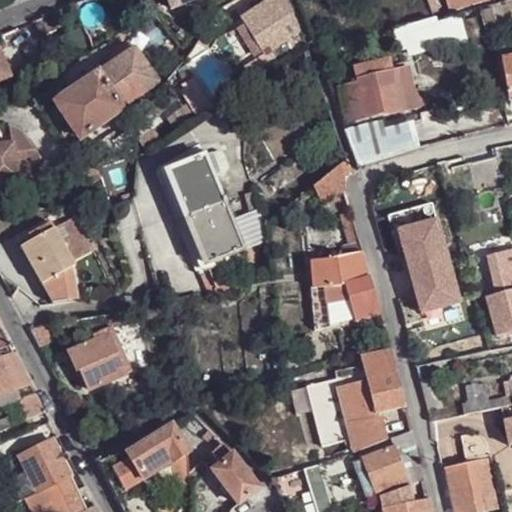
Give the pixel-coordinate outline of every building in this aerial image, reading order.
[(305,46),(287,0),(272,0),(240,18),(261,56),(266,53),(273,66),(305,46)] [(445,11),(478,0),(427,0),(434,18),(446,15),(445,11)] [(491,10),(482,12),(489,42),(497,40),(491,10)] [(442,47),(443,54),(485,42),(477,13),(435,23),(442,47)] [(442,47),(435,23),(433,20),(389,32),(395,53),(406,50),(408,56),(442,47)] [(81,33),(60,46),(68,59),(89,46),(81,33)] [(496,43),(500,61),(511,58),(511,46),(510,40),(496,43)] [(134,48),(55,104),(80,139),(157,82),(134,48)] [(0,77),(9,73),(0,50),(0,77)] [(511,58),(500,61),(508,96),(511,95),(511,58)] [(413,88),(408,68),(392,71),(389,59),(355,68),(358,80),(353,81),(354,84),(355,87),(360,86),(363,98),(347,102),(351,123),(417,106),(417,107),(427,103),(423,86),(413,88)] [(355,87),(354,84),(338,89),(341,103),(347,102),(363,98),(360,86),(355,87)] [(465,100),(462,90),(446,94),(448,105),(465,100)] [(436,123),(433,109),(419,112),(422,126),(436,123)] [(344,131),(356,168),(409,151),(401,125),(382,130),(379,122),(344,131)] [(0,182),(18,180),(17,178),(49,172),(21,131),(9,125),(8,124),(0,125),(0,182)] [(160,159),(206,262),(211,260),(243,247),(232,221),(223,200),(224,199),(222,196),(221,197),(212,175),(202,155),(196,143),(160,159)] [(212,150),(202,155),(212,175),(222,171),(224,166),(218,152),(212,150)] [(206,262),(160,159),(153,162),(151,164),(151,170),(196,273),(200,271),(207,268),(213,265),(211,260),(206,262)] [(344,192),(344,177),(347,177),(350,172),(346,160),(314,184),(320,202),(329,198),(344,192)] [(89,162),(78,169),(87,183),(98,177),(89,162)] [(111,204),(127,199),(123,188),(107,193),(111,204)] [(254,191),(242,195),(248,214),(259,211),(254,191)] [(354,222),(350,209),(338,212),(346,242),(339,244),(342,255),(361,251),(354,222)] [(248,214),(232,221),(243,247),(266,237),(266,221),(259,211),(248,214)] [(72,219),(54,229),(73,261),(90,251),(72,219)] [(437,221),(399,232),(404,248),(411,273),(448,262),(437,221)] [(22,248),(53,302),(78,298),(72,266),(75,265),(73,261),(54,229),(51,223),(29,235),(33,241),(22,248)] [(328,258),(308,261),(311,290),(323,289),(326,305),(349,301),(351,310),(353,310),(355,316),(355,319),(380,312),(377,303),(369,277),(361,251),(342,255),(328,258)] [(448,262),(411,273),(422,313),(460,303),(448,262)] [(207,268),(200,271),(210,295),(218,294),(215,285),(207,268)] [(507,292),(503,278),(481,284),(485,299),(507,292)] [(227,281),(215,285),(218,294),(231,290),(227,281)] [(511,291),(507,292),(485,299),(495,336),(511,331),(511,291)] [(349,301),(326,305),(328,324),(355,316),(353,310),(351,310),(349,301)] [(160,307),(145,309),(147,319),(161,317),(160,307)] [(62,337),(56,323),(28,327),(39,346),(62,337)] [(0,348),(10,345),(0,325),(0,348)] [(108,334),(125,371),(131,369),(114,331),(108,334)] [(125,371),(108,334),(85,344),(80,335),(64,342),(77,370),(79,369),(89,389),(125,371)] [(373,352),(360,355),(366,380),(337,388),(352,451),(359,449),(386,439),(388,438),(381,412),(406,406),(397,371),(394,363),(390,348),(381,350),(373,352)] [(0,393),(15,388),(30,382),(15,353),(7,356),(5,350),(0,351),(0,393)] [(511,378),(477,386),(482,411),(501,407),(511,404),(508,388),(511,387),(511,378)] [(482,411),(477,386),(464,388),(467,404),(460,405),(463,416),(482,411)] [(0,393),(0,406),(7,404),(19,400),(15,388),(0,393)] [(40,400),(36,394),(19,400),(26,420),(46,412),(40,400)] [(181,405),(176,397),(165,404),(170,412),(181,405)] [(511,404),(501,407),(504,421),(511,419),(511,404)] [(131,458),(113,470),(126,491),(172,462),(174,483),(188,481),(187,453),(180,442),(182,440),(172,424),(130,453),(128,454),(131,458)] [(412,429),(392,437),(394,446),(408,485),(423,479),(412,480),(408,463),(419,460),(412,429)] [(467,457),(490,452),(488,445),(488,444),(487,443),(486,442),(486,440),(485,439),(484,438),(483,437),(482,436),(481,436),(480,435),(479,434),(478,434),(477,434),(476,433),(475,433),(473,432),(472,433),(471,432),(469,433),(462,434),(467,457)] [(77,485),(53,439),(4,465),(21,500),(28,498),(34,511),(35,511),(56,502),(59,511),(76,511),(87,508),(77,485)] [(231,453),(223,445),(212,453),(220,463),(231,453)] [(408,485),(394,446),(363,458),(376,496),(378,496),(408,485)] [(350,452),(286,475),(295,499),(314,493),(320,511),(332,511),(345,508),(367,499),(353,461),(350,452)] [(258,488),(231,453),(220,463),(211,470),(238,503),(258,488)] [(376,496),(363,458),(353,461),(367,499),(376,496)] [(423,479),(419,460),(408,463),(412,480),(423,479)] [(495,506),(486,461),(444,470),(453,511),(469,511),(477,510),(495,506)] [(427,498),(423,479),(408,485),(378,496),(381,508),(427,498)] [(120,501),(125,511),(152,511),(141,491),(120,501)] [(430,511),(427,498),(381,508),(381,511),(430,511)]
